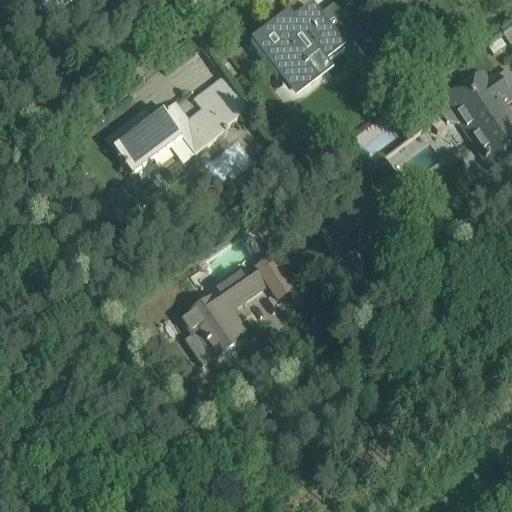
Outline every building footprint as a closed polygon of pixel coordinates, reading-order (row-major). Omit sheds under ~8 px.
[(25,0),(24,4),(39,11),(40,9),(56,16),(71,5),(72,7),(81,0),(25,0)] [(393,59),(343,0),(341,0),(320,16),(314,8),(282,32),(277,25),(253,44),(284,85),(320,57),(327,66),(354,46),(376,73),(393,59)] [(511,102),(511,101),(497,79),(486,86),(480,77),(452,96),(448,91),(440,97),(443,102),(442,103),(440,115),(446,124),(458,127),(490,174),(511,158),(511,123),(502,109),(511,102)] [(138,117),(104,144),(130,179),(146,167),(179,142),(193,160),(227,134),(225,132),(249,114),(224,80),(214,87),(193,103),(201,114),(187,124),(174,107),(146,128),(138,117)] [(260,218),(300,187),(272,152),(259,163),(274,181),(248,202),(260,218)] [(320,240),(334,260),(343,254),(353,268),(383,248),(370,229),(382,221),(385,225),(386,224),(374,207),(362,189),(340,205),(350,220),(320,240)] [(255,229),(268,245),(278,237),(264,221),(255,229)] [(248,271),(229,283),(228,281),(207,296),(211,303),(181,324),(192,339),(184,344),(202,370),(216,360),(217,362),(246,341),(237,327),(243,322),(235,311),(263,292),(252,275),(248,271)]
